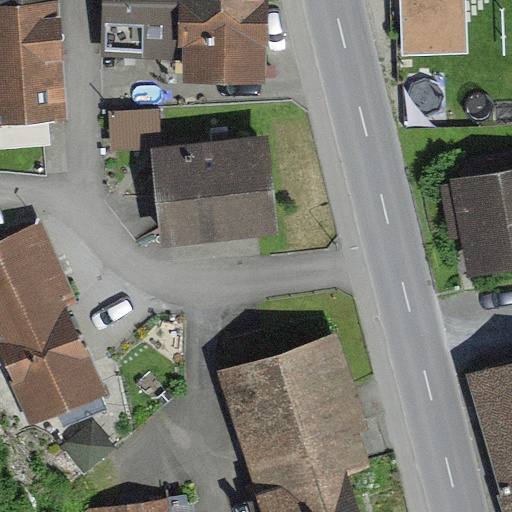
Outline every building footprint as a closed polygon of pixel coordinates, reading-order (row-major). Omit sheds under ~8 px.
[(68,0),(0,0),(0,93),(80,83),(68,0)] [(118,0),(120,50),(194,48),(195,79),(264,77),(262,0),(118,0)] [(115,93),(118,134),(168,131),(166,90),(115,93)] [(278,135),(174,149),(186,238),(290,224),(278,135)] [(511,164),(468,173),(486,263),(511,258),(511,164)] [(113,388),(55,223),(0,242),(0,358),(22,420),(113,388)] [(380,511),(367,463),(384,458),(350,333),(237,364),(272,489),(288,484),(295,511),(380,511)] [(511,363),(492,368),(511,458),(511,363)] [(92,486),(93,511),(176,511),(175,481),(92,486)]
